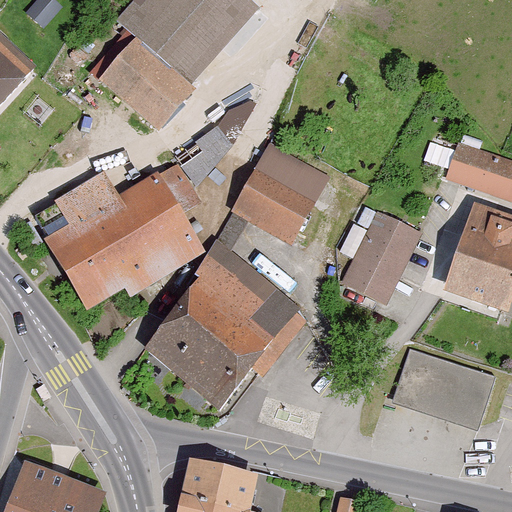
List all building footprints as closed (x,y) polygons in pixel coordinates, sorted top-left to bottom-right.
[(132,41),(98,81),(156,131),(259,10),(246,0),(134,0),(113,25),(132,41)] [(0,105),(33,72),(0,40),(0,105)] [(66,227),(40,241),(81,313),(118,292),(123,299),(200,253),(180,218),(202,205),(195,192),(231,150),(215,129),(172,161),(176,168),(155,176),(117,199),(104,173),(52,205),(66,227)] [(329,179),(272,148),(234,216),(291,247),(329,179)] [(511,162),(474,151),(462,189),(511,204),(511,162)] [(511,293),(511,219),(473,206),(442,294),(504,316),(511,293)] [(422,236),(378,214),(342,286),(387,308),(422,236)] [(245,229),(230,220),(219,245),(139,351),(217,414),(298,309),(231,253),(245,229)] [(497,381),(410,352),(392,404),(479,433),(497,381)] [(248,511),(257,478),(191,462),(179,511),(248,511)] [(99,511),(105,496),(21,464),(2,511),(99,511)] [(360,511),(362,507),(339,502),(336,511),(360,511)]
